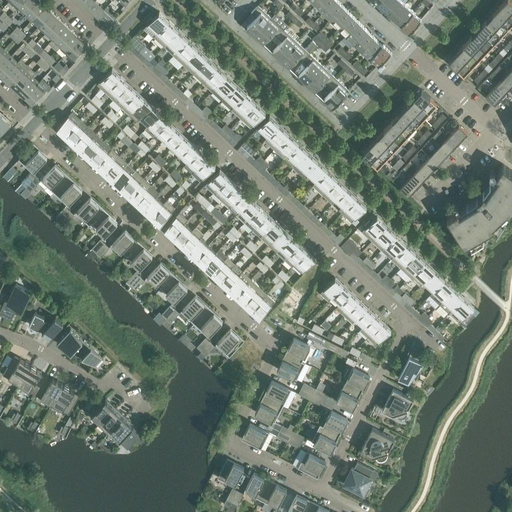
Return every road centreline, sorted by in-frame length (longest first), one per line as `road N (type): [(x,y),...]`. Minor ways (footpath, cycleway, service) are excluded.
road 1 (residential): [(322,492),(229,444),(277,346),(35,124)]
road 2 (residential): [(409,318),(113,41)]
road 3 (residential): [(228,22),(338,124),(408,50)]
road 4 (residential): [(322,492),(409,318)]
road 5 (residential): [(143,412),(108,378),(101,385),(0,329)]
